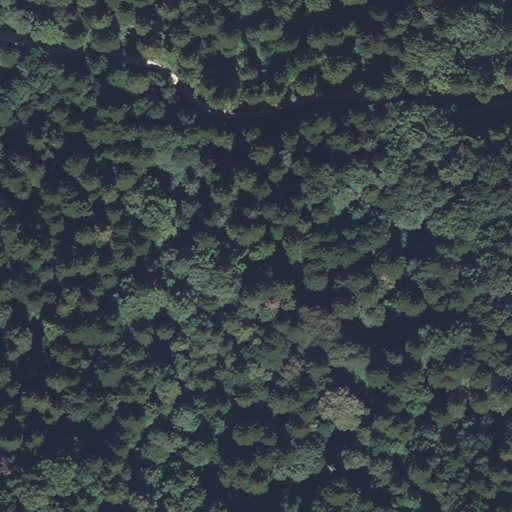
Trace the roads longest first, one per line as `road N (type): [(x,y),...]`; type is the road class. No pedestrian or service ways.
road 1 (track): [(511,409),(479,425),(428,423),(350,400),(305,352),(258,266),(164,198),(138,113),(86,58)]
road 2 (track): [(0,34),(153,67),(219,115),(359,92),(447,109),(511,100)]
